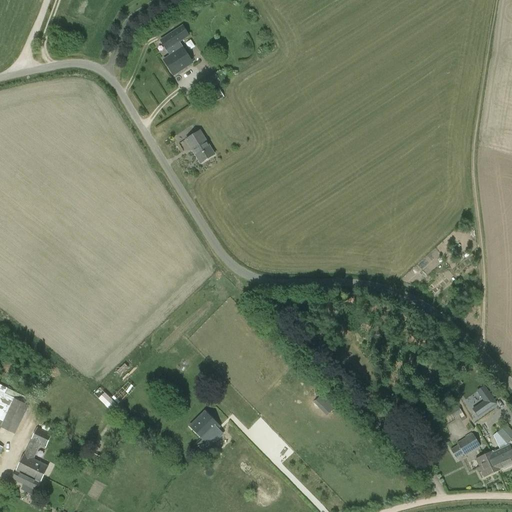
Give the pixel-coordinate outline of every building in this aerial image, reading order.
[(163,61),(173,76),(193,63),(183,48),(182,48),(178,43),(189,36),(183,26),(160,41),(166,50),(168,49),(172,55),(163,61)] [(210,106),(225,97),(219,89),(205,97),(210,106)] [(200,165),(214,156),(200,132),(185,141),(200,165)] [(4,394),(15,399),(20,402),(23,396),(7,388),(4,394)] [(494,405),(482,388),(476,393),(483,403),(472,411),(476,417),(494,405)] [(0,402),(0,419),(4,421),(15,399),(4,394),(0,402)] [(314,402),(328,415),(335,407),(322,394),(314,402)] [(29,406),(20,402),(15,399),(4,421),(1,428),(15,435),(29,406)] [(203,442),(218,427),(205,413),(190,428),(203,442)] [(511,440),(511,432),(506,425),(497,433),(507,445),(511,440)] [(18,468),(34,475),(35,472),(43,476),(47,468),(32,460),(39,446),(45,448),(51,435),(36,428),(18,468)] [(465,456),(480,447),(473,434),(457,443),(465,456)] [(492,452),(488,454),(492,462),(493,462),(497,472),(502,470),(502,469),(511,464),(511,453),(511,452),(511,453),(508,446),(499,450),(502,457),(496,460),(492,452)] [(484,478),(497,472),(493,462),(492,462),(488,454),(475,460),(484,478)] [(34,475),(18,468),(12,480),(26,487),(36,491),(43,476),(35,472),(34,475)] [(33,496),(36,491),(26,487),(24,492),(33,496)]
